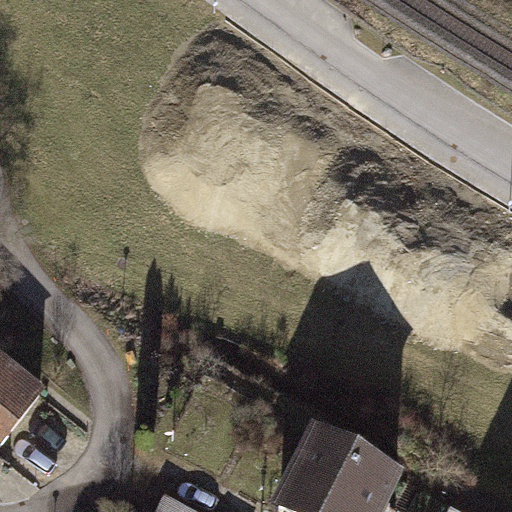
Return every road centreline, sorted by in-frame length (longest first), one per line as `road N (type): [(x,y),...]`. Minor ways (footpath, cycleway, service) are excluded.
road 1 (residential): [(0,221),(19,269),(99,347),(116,388),(116,433),(102,468),(73,501)]
road 2 (residential): [(282,0),(459,129),(511,158)]
